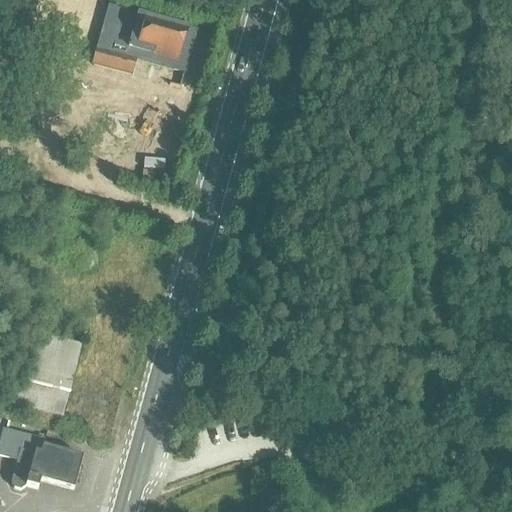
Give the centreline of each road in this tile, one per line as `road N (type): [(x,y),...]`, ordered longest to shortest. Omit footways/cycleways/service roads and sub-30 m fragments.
road 1 (primary): [(124,511),(264,0)]
road 2 (track): [(137,464),(170,471),(247,449),(300,448)]
